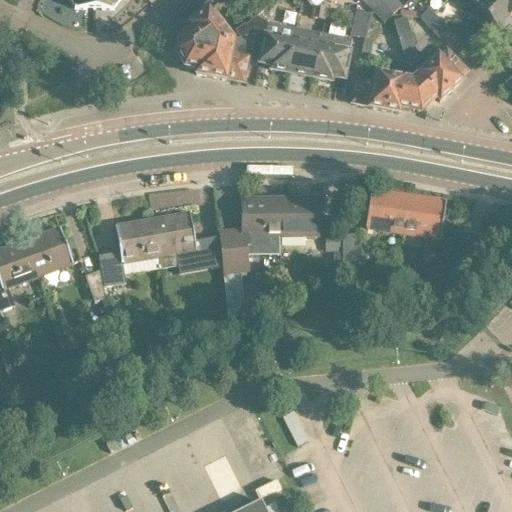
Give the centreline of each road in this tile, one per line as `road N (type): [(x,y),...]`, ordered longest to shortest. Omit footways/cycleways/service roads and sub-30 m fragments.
road 1 (secondary): [(0,202),(118,169),(234,156),(370,161),(511,188)]
road 2 (secondary): [(511,160),(355,132),(235,126),(123,136),(0,168)]
road 3 (residential): [(143,27),(118,48),(94,52),(0,8)]
